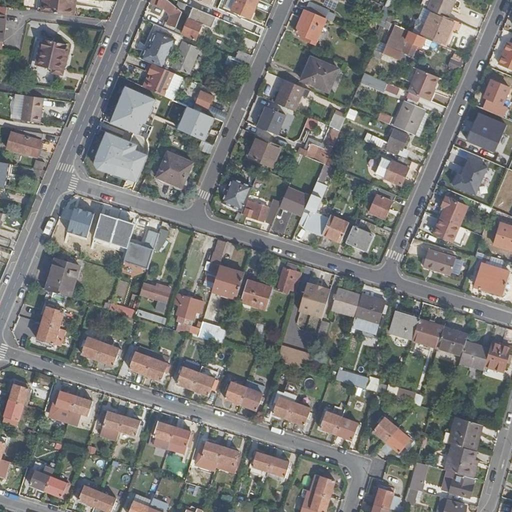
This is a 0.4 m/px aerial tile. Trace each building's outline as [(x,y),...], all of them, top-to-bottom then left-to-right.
[(45,0),(43,14),(73,18),(75,0),(45,0)] [(164,0),(152,0),(150,5),(165,11),(170,17),(167,23),(162,21),(159,27),(174,33),(182,14),(167,1),(164,0)] [(235,2),(230,0),(227,0),(224,8),(231,11),(235,2)] [(236,0),(235,2),(231,11),(250,19),(258,1),(255,0),(236,0)] [(433,0),(429,10),(440,15),(449,16),(456,0),(433,0)] [(187,7),(179,3),(176,8),(185,12),(187,7)] [(309,4),(306,12),(326,20),(332,23),(334,17),(328,14),(329,13),(309,4)] [(380,22),(386,25),(387,23),(390,15),(392,11),(386,8),(380,22)] [(211,29),(216,19),(194,10),(190,20),(189,20),(183,33),(197,39),(202,26),(211,29)] [(315,46),(326,20),(306,12),(305,11),(295,34),(302,37),(307,39),(306,42),(315,46)] [(413,34),(421,37),(432,14),(423,13),(413,34)] [(432,14),(421,37),(445,48),(453,31),(459,33),(463,25),(438,15),(432,14)] [(395,18),(390,15),(387,23),(390,24),(393,23),(395,18)] [(398,61),(411,33),(390,24),(387,23),(386,25),(384,29),(392,33),(383,55),(398,61)] [(156,66),(164,69),(177,41),(158,33),(158,34),(155,35),(152,41),(153,45),(151,49),(150,53),(147,52),(144,60),(156,66)] [(511,41),(510,45),(509,44),(500,65),(511,69),(511,41)] [(66,46),(44,42),(38,67),(60,72),(66,46)] [(200,50),(183,43),(172,69),(189,75),(200,50)] [(374,51),(372,58),(395,67),(398,61),(383,55),(374,51)] [(239,52),(236,60),(249,65),(252,58),(239,52)] [(307,75),(304,74),(301,82),(329,94),(339,70),(314,59),(307,75)] [(462,65),(452,61),(449,68),(459,71),(462,65)] [(152,91),(165,97),(175,74),(168,71),(164,69),(156,66),(152,75),(154,76),(151,81),(149,79),(145,88),(147,89),(152,91)] [(438,79),(419,70),(409,94),(428,102),(438,79)] [(175,101),(184,78),(175,74),(165,97),(172,100),(175,101)] [(400,90),(364,75),(361,83),(384,93),(385,92),(397,97),(400,90)] [(285,81),(275,104),(295,112),(301,97),(306,99),(310,92),(285,81)] [(488,94),(482,109),(504,118),(508,110),(502,107),(509,90),(493,82),(488,94)] [(201,93),(194,110),(202,113),(203,110),(208,112),(213,98),(201,93)] [(43,100),(24,97),(20,122),(39,124),(43,100)] [(406,103),(395,128),(414,136),(424,113),(425,111),(416,107),(417,104),(409,101),(407,104),(406,103)] [(511,122),(504,118),(482,109),(473,105),(465,122),(477,126),(478,124),(507,136),(506,138),(511,140),(511,122)] [(253,127),(275,137),(284,115),(262,106),(253,127)] [(353,121),(357,112),(349,108),(345,118),(353,121)] [(429,115),(424,113),(414,136),(420,138),(426,124),(425,124),(429,115)] [(340,132),(334,129),(326,147),(327,147),(332,150),(340,132)] [(44,135),(13,130),(7,150),(37,158),(44,135)] [(386,152),(392,155),(400,158),(401,158),(401,157),(407,159),(409,154),(402,151),(409,137),(396,131),(389,145),(374,139),(371,144),(386,151),(386,152)] [(273,168),(282,148),(258,138),(249,158),(273,168)] [(196,150),(209,155),(212,145),(200,141),(196,150)] [(303,156),(325,166),(332,150),(327,147),(325,151),(311,146),(308,153),(301,149),(298,154),(303,156)] [(485,148),(477,164),(491,170),(498,153),(485,148)] [(193,165),(168,154),(157,179),(182,189),(193,165)] [(319,179),(325,166),(303,156),(297,170),(319,179)] [(401,158),(400,158),(397,164),(382,157),(374,175),(401,186),(411,163),(401,158)] [(463,158),(453,180),(481,193),(491,170),(477,164),(463,158)] [(36,162),(34,170),(42,171),(45,164),(36,162)] [(0,187),(5,189),(10,165),(0,163),(0,187)] [(325,166),(319,179),(318,182),(322,184),(327,173),(346,181),(348,176),(325,166)] [(511,176),(499,171),(495,181),(504,185),(498,199),(507,203),(511,191),(511,176)] [(233,180),(229,189),(226,196),(222,204),(244,213),(254,189),(233,180)] [(453,180),(448,191),(464,198),(476,203),(481,193),(453,180)] [(386,221),(396,197),(372,186),(369,192),(378,196),(370,214),(386,221)] [(306,210),(312,213),(317,201),(311,198),(306,210)] [(447,198),(442,208),(445,209),(440,219),(459,228),(468,208),(447,198)] [(476,203),(464,198),(462,203),(491,216),(492,210),(476,203)] [(249,203),(245,217),(264,222),(268,209),(249,203)] [(273,225),(281,207),(273,204),(267,223),(273,225)] [(323,237),(330,221),(312,213),(305,229),(323,237)] [(330,221),(323,237),(341,244),(349,225),(331,217),(330,221)] [(83,220),(74,246),(84,249),(87,240),(98,243),(95,255),(106,258),(115,230),(83,220)] [(511,227),(501,224),(495,246),(511,251),(511,227)] [(136,243),(155,249),(161,230),(142,225),(136,243)] [(353,228),(347,243),(354,246),(365,251),(367,252),(373,237),(353,228)] [(211,273),(218,275),(220,267),(227,244),(221,243),(217,254),(216,254),(211,270),(213,270),(211,273)] [(0,282),(13,252),(0,247),(0,282)] [(429,250),(424,268),(451,276),(456,259),(429,250)] [(55,260),(46,291),(70,299),(79,268),(55,260)] [(510,274),(482,265),(475,286),(503,296),(510,274)] [(297,292),(302,275),(296,273),(297,268),(288,266),(287,271),(284,270),(278,291),(288,294),(290,290),(297,292)] [(212,292),(236,300),(243,280),(244,274),(220,267),(218,275),(212,292)] [(236,300),(236,301),(242,303),(265,310),(272,289),(243,280),(236,300)] [(305,280),(290,324),(297,326),(302,311),(311,313),(320,284),(305,280)] [(145,286),(142,296),(159,301),(156,311),(164,313),(170,290),(157,286),(156,289),(145,286)] [(333,311),(356,318),(362,297),(340,290),(333,311)] [(386,302),(363,295),(362,297),(356,318),(355,319),(378,326),(386,302)] [(199,336),(201,330),(184,325),(186,318),(193,321),(196,312),(200,314),(203,303),(178,296),(175,304),(179,305),(176,316),(181,317),(178,329),(199,336)] [(110,305),(109,311),(117,313),(119,307),(110,305)] [(42,324),(59,329),(64,313),(47,308),(42,324)] [(141,318),(166,326),(167,321),(143,313),(141,318)] [(419,321),(420,321),(397,314),(391,334),(413,341),(419,321)] [(413,342),(439,349),(445,329),(419,321),(413,341),(413,342)] [(330,324),(322,322),(318,335),(326,338),(330,324)] [(59,329),(42,324),(37,340),(54,346),(55,342),(60,330),(59,329)] [(227,332),(203,324),(201,330),(199,336),(198,338),(213,343),(222,346),(227,332)] [(439,349),(463,357),(466,344),(469,336),(445,329),(439,349)] [(60,330),(55,342),(61,344),(66,331),(60,330)] [(293,331),(288,330),(284,344),(289,345),(293,331)] [(98,361),(105,345),(87,338),(81,354),(98,361)] [(463,357),(460,364),(484,372),(485,368),(491,351),(466,344),(463,357)] [(491,351),(485,368),(504,374),(511,349),(493,344),(491,351)] [(105,345),(98,361),(113,367),(120,350),(105,345)] [(277,363),(303,368),(306,352),(280,347),(277,363)] [(146,376),(152,359),(136,353),(129,370),(146,376)] [(152,359),(167,365),(169,360),(154,354),(152,359)] [(152,359),(146,376),(162,382),(166,372),(169,373),(171,366),(167,365),(152,359)] [(178,384),(194,391),(202,370),(203,368),(187,362),(185,369),(184,369),(178,384)] [(206,371),(202,370),(194,391),(209,397),(215,380),(204,376),(206,371)] [(336,370),(334,381),(364,388),(367,377),(336,370)] [(366,390),(375,392),(378,380),(370,377),(366,390)] [(243,406),(251,384),(248,383),(246,389),(231,383),(225,400),(243,406)] [(265,389),(251,384),(243,406),(257,411),(263,396),(265,389)] [(10,401),(25,406),(30,390),(15,385),(10,401)] [(289,420),(295,404),(294,403),(300,389),(289,385),(283,399),(279,398),(273,415),(289,420)] [(379,385),(377,392),(386,395),(388,388),(379,385)] [(415,394),(399,389),(396,399),(403,402),(418,406),(421,407),(423,398),(415,396),(415,394)] [(73,412),(77,398),(61,393),(56,407),(73,412)] [(77,398),(73,412),(69,424),(78,427),(82,415),(88,417),(93,403),(77,398)] [(396,399),(394,399),(393,405),(401,407),(403,402),(396,399)] [(25,406),(10,401),(4,417),(19,422),(25,406)] [(295,404),(289,420),(305,426),(311,409),(295,404)] [(100,425),(104,427),(108,413),(104,412),(100,425)] [(101,436),(117,441),(120,432),(124,418),(108,413),(104,427),(101,436)] [(336,435),(343,419),(327,413),(321,430),(336,435)] [(124,418),(120,432),(136,437),(141,423),(124,418)] [(449,444),(454,446),(472,452),(477,434),(481,435),(483,427),(469,422),(457,418),(449,444)] [(358,424),(343,419),(336,435),(352,441),(358,424)] [(386,443),(398,429),(385,419),(373,432),(386,443)] [(170,443),(175,428),(160,424),(158,427),(156,426),(152,437),(157,439),(154,447),(168,451),(170,443)] [(175,428),(170,443),(187,448),(191,434),(175,428)] [(386,443),(380,450),(387,456),(394,449),(400,454),(411,440),(398,429),(386,443)] [(200,465),(217,470),(218,468),(224,448),(207,444),(200,465)] [(456,475),(469,478),(477,453),(472,452),(454,446),(447,472),(456,475)] [(224,448),(218,468),(232,472),(234,467),(235,468),(239,453),(224,448)] [(254,474),(268,478),(274,459),(258,454),(253,467),(256,468),(254,474)] [(290,464),(274,459),(268,478),(284,483),(290,464)] [(412,481),(420,483),(425,466),(417,463),(415,471),(412,481)] [(30,485),(46,492),(52,478),(36,472),(30,485)] [(469,478),(456,475),(450,493),(469,498),(475,480),(469,478)] [(67,484),(52,478),(46,492),(62,498),(67,484)] [(317,494),(330,499),(336,483),(322,478),(320,484),(311,481),(308,491),(317,494)] [(420,483),(412,481),(410,489),(417,492),(422,493),(425,485),(420,483)] [(437,496),(439,488),(426,484),(424,492),(437,496)] [(80,501),(94,507),(100,493),(86,487),(80,501)] [(374,507),(389,511),(395,494),(380,489),(374,507)] [(417,492),(410,489),(406,501),(414,503),(417,492)] [(117,500),(100,493),(94,507),(105,511),(111,511),(114,505),(116,502),(117,500)] [(326,511),(330,499),(317,494),(311,511),(310,511),(326,511)] [(153,501),(150,509),(156,511),(167,511),(169,508),(153,501)] [(448,502),(445,511),(464,511),(466,508),(448,502)] [(130,511),(148,511),(150,509),(134,503),(130,511)]
